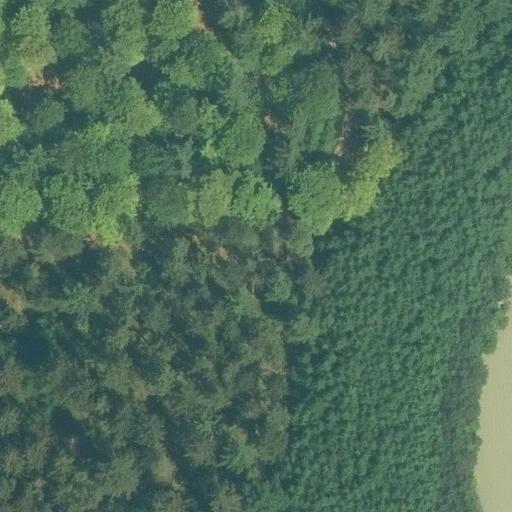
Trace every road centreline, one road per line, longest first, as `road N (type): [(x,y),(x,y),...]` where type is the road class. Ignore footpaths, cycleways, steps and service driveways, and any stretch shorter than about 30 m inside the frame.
road 1 (track): [(509,167),(310,201),(0,202)]
road 2 (track): [(310,201),(350,116),(314,0)]
